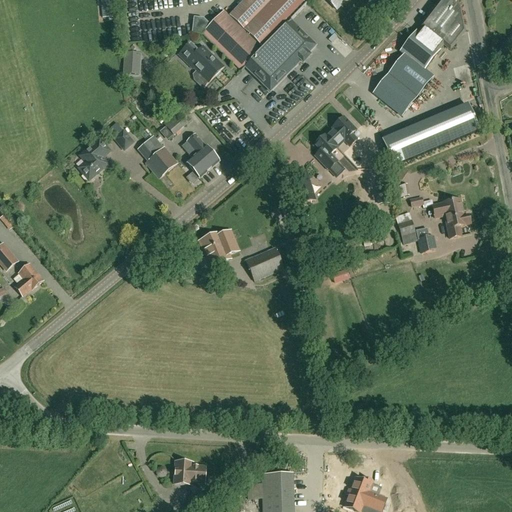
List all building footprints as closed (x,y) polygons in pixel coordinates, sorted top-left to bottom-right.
[(103,0),(104,18),(112,18),(110,0),(103,0)] [(270,93),(280,83),(315,46),(290,22),(306,6),(299,0),(246,0),(229,17),(224,12),(210,26),(204,20),(194,18),(192,34),(202,36),(203,35),(241,72),(244,68),(270,93)] [(325,0),(336,11),(347,0),(325,0)] [(433,13),(421,28),(423,29),(419,34),(417,33),(400,53),(404,57),(374,95),(401,117),(432,78),(424,71),(440,52),(439,51),(443,46),(450,51),(464,34),(460,9),(448,0),(443,0),(433,13)] [(330,43),(348,58),(354,51),(337,35),(330,43)] [(209,83),(223,69),(212,59),(211,60),(201,50),(199,53),(190,45),(179,56),(193,70),(194,68),(209,83)] [(460,69),(456,70),(465,103),(478,99),(470,70),(465,71),(466,76),(462,77),(460,69)] [(382,142),(393,168),(478,132),(467,106),(382,142)] [(173,137),(187,125),(177,113),(163,125),(173,137)] [(335,140),(341,145),(344,142),(350,148),(357,141),(352,135),(356,131),(344,119),(333,129),(339,136),(335,140)] [(337,149),(341,145),(335,140),(339,136),(333,129),(332,129),(334,131),(327,138),(325,136),(314,147),(320,153),(315,157),(328,171),(337,163),(330,156),(337,149)] [(124,132),(114,140),(124,152),(134,144),(124,132)] [(181,148),(192,161),(187,165),(199,179),(218,163),(195,136),(181,148)] [(147,143),(140,149),(150,161),(164,149),(154,137),(147,143)] [(85,164),(78,170),(89,182),(108,166),(102,159),(110,153),(109,151),(99,141),(83,155),(80,157),(85,164)] [(147,163),(146,165),(159,181),(177,165),(164,149),(150,161),(147,163)] [(368,189),(368,169),(365,169),(365,175),(357,175),(357,182),(361,182),(361,189),(368,189)] [(310,183),(295,187),(301,206),(315,202),(310,183)] [(387,187),(376,189),(378,206),(390,204),(387,187)] [(442,205),(432,207),(435,220),(445,218),(449,240),(461,238),(459,228),(465,226),(470,225),(468,216),(464,217),(460,201),(442,205)] [(312,208),(317,213),(323,207),(318,202),(312,208)] [(2,220),(12,232),(15,229),(6,217),(2,220)] [(415,233),(412,221),(398,226),(401,238),(403,247),(417,243),(415,233)] [(417,233),(421,255),(435,252),(432,238),(428,239),(426,231),(417,233)] [(220,235),(199,243),(210,269),(230,260),(228,257),(238,252),(230,233),(220,237),(220,235)] [(0,263),(7,272),(18,263),(3,245),(0,248),(0,263)] [(254,283),(284,270),(275,250),(246,263),(254,283)] [(33,291),(43,283),(29,267),(19,275),(25,282),(15,289),(22,297),(31,290),(33,291)] [(335,285),(350,280),(347,271),(332,277),(335,285)] [(0,291),(0,298),(1,299),(9,296),(6,289),(0,291)] [(176,463),(174,485),(191,486),(191,483),(204,484),(205,468),(192,467),(192,464),(176,463)] [(262,486),(262,496),(294,495),(293,475),(261,476),(262,486)] [(347,496),(348,497),(344,508),(353,511),(366,511),(367,509),(374,511),(375,511),(381,511),(386,500),(368,493),(372,483),(363,480),(361,482),(355,480),(350,492),(349,491),(347,496)] [(262,496),(262,486),(247,487),(248,502),(262,502),(262,496)] [(294,511),(294,495),(262,496),(262,502),(262,511),(294,511)] [(199,511),(204,508),(196,499),(180,511),(199,511)]
